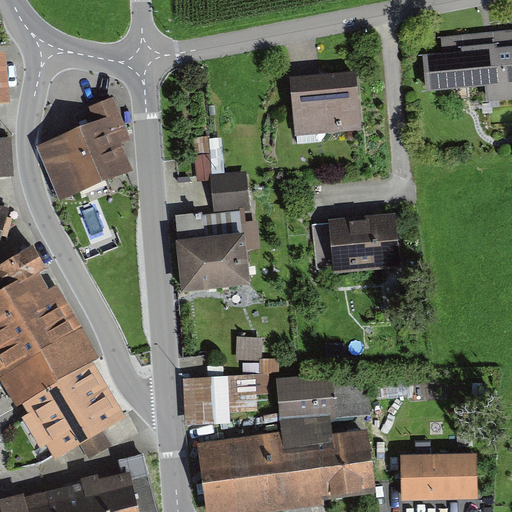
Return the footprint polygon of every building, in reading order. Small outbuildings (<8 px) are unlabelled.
[(511,31),(440,38),(442,53),(422,55),(425,92),(485,87),(486,101),(511,99),(511,31)] [(362,130),(357,71),(290,78),(295,136),(362,130)] [(130,137),(114,98),(92,107),(100,125),(43,148),(64,198),(130,170),(118,142),(130,137)] [(194,138),(196,156),(211,155),(210,136),(194,138)] [(0,137),(0,176),(15,176),(12,137),(0,137)] [(213,174),(211,155),(196,156),(198,182),(211,180),(210,174),(213,174)] [(213,174),(210,174),(211,180),(214,211),(240,208),(251,207),(247,171),(213,174)] [(10,208),(0,205),(0,243),(2,236),(8,238),(13,219),(8,217),(10,208)] [(246,231),(248,250),(261,249),(258,220),(246,222),(245,211),(251,210),(251,207),(240,208),(240,211),(203,215),(205,235),(246,231)] [(248,250),(246,231),(205,235),(203,215),(203,212),(175,215),(183,290),(251,283),(248,250)] [(403,268),(398,212),(331,219),(331,223),(313,225),(318,270),(334,268),(335,275),(403,268)] [(21,402),(93,360),(98,356),(32,247),(0,266),(0,378),(17,407),(21,402)] [(267,337),(238,337),(237,360),(266,361),(267,337)] [(127,417),(93,360),(21,402),(55,459),(80,444),(90,459),(113,446),(104,431),(127,417)] [(270,372),(184,378),(187,426),(230,423),(230,412),(258,410),(257,396),(272,395),(270,372)] [(333,373),(276,378),(282,424),(331,419),(372,416),(368,384),(334,385),(333,373)] [(282,431),(203,444),(207,511),(270,511),(326,504),(326,500),(379,493),(369,428),(333,432),(331,419),(282,424),(282,431)] [(478,453),(401,455),(402,501),(479,499),(478,453)] [(157,511),(143,455),(121,461),(126,480),(100,487),(98,478),(82,482),(85,491),(75,494),(73,487),(60,490),(61,497),(26,506),(23,497),(0,503),(2,511),(157,511)]
